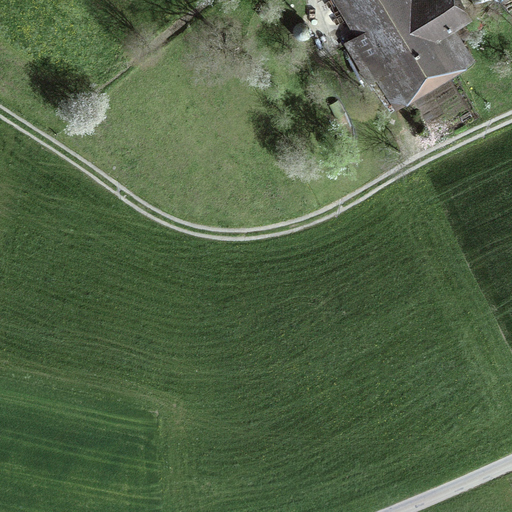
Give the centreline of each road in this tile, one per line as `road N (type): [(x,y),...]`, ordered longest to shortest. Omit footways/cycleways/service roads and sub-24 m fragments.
road 1 (track): [(0,110),(146,211),(227,234),(309,221),(511,116)]
road 2 (unclassified): [(397,511),(511,462)]
